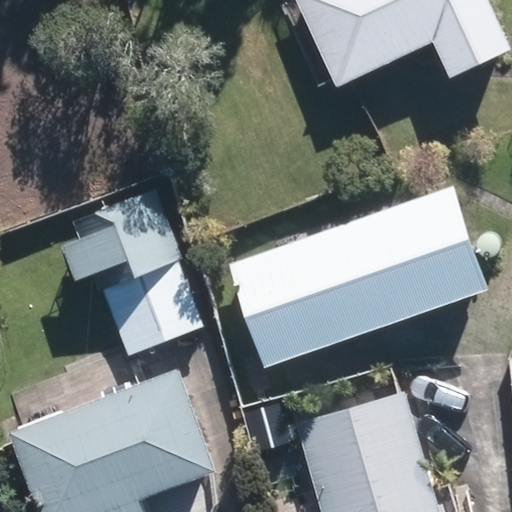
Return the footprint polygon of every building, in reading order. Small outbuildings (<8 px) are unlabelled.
[(511,6),(509,0),(325,0),(362,76),(462,29),(479,64),(511,48),(511,6)] [(161,192),(84,224),(111,287),(188,255),(161,192)] [(465,198),(246,280),(274,355),(493,272),(465,198)] [(193,378),(29,438),(57,511),(155,511),(150,497),(227,468),(193,378)] [(451,511),(418,398),(316,428),(341,511),(451,511)]
